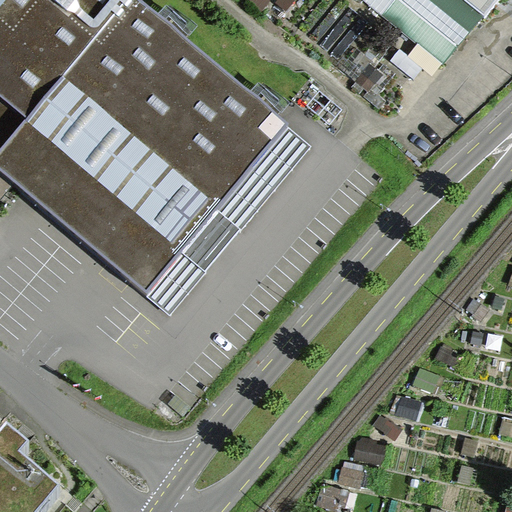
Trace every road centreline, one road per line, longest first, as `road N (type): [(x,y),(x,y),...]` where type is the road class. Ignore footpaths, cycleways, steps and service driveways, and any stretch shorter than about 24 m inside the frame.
road 1 (primary): [(511,120),(449,175),(231,415),(195,462),(181,511)]
road 2 (primary): [(190,511),(254,467),(511,161)]
